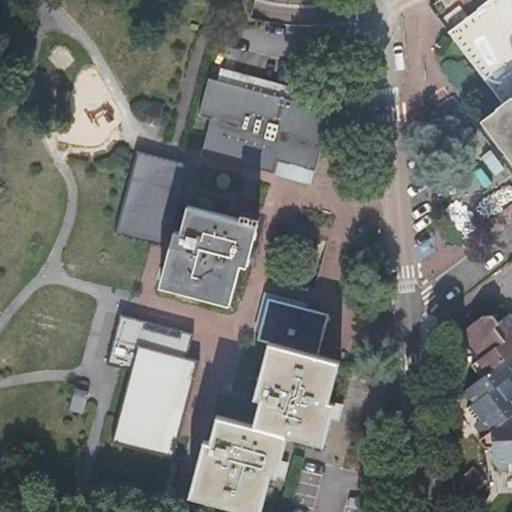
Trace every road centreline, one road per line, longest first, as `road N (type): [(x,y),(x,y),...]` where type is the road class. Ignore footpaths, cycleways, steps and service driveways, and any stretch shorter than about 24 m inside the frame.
road 1 (residential): [(410,309),(375,0)]
road 2 (residential): [(431,511),(410,309)]
road 3 (unclassified): [(410,309),(511,237)]
